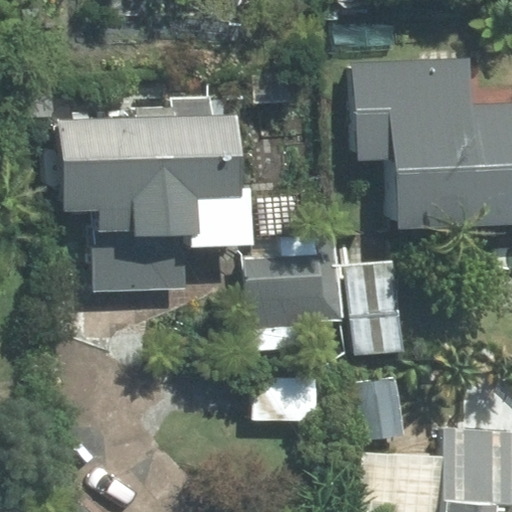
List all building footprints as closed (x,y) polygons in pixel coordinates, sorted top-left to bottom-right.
[(451,56),(333,61),(337,157),(367,155),(370,224),(511,218),(511,97),(452,100),(451,56)] [(217,110),(37,117),(41,206),(72,205),(75,291),(174,288),(171,195),(220,193),(217,110)] [(322,250),(228,254),(231,321),(324,317),(322,250)] [(379,262),(326,264),(330,351),(382,349),(379,262)] [(303,380),(240,377),(238,416),(301,419),(303,380)] [(497,511),(501,428),(432,426),(428,499),(421,499),(420,511),(497,511)]
